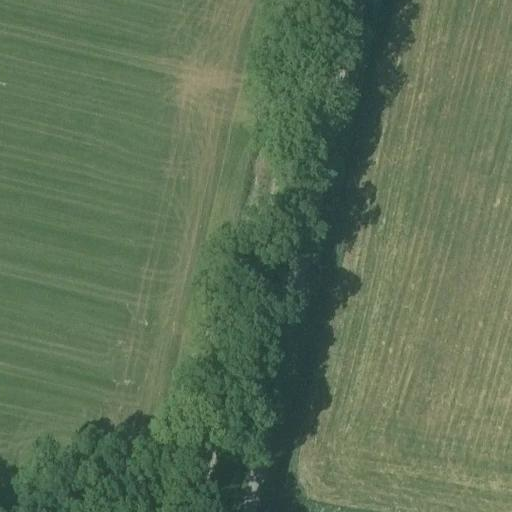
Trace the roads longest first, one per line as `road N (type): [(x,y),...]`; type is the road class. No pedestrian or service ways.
road 1 (track): [(320,0),(200,511)]
road 2 (unclassified): [(246,511),(358,0)]
